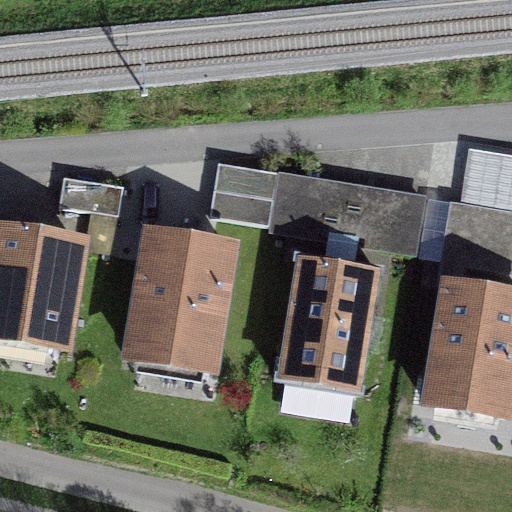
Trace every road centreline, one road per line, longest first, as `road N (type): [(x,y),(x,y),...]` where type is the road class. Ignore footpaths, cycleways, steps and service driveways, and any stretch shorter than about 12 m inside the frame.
road 1 (residential): [(0,146),(511,124)]
road 2 (residential): [(0,461),(207,511)]
